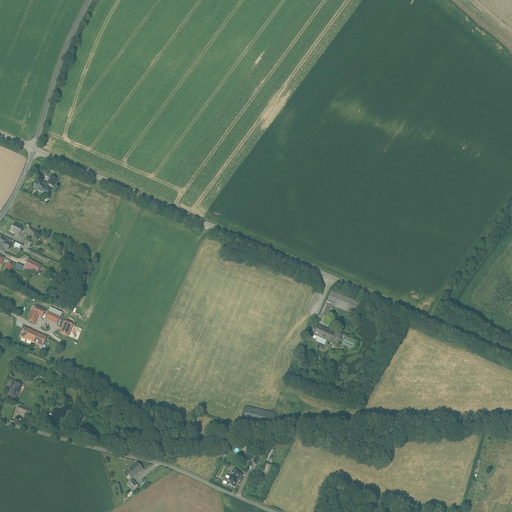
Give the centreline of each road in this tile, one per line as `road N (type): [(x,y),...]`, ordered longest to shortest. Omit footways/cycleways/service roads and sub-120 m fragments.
road 1 (unclassified): [(511,353),(32,148)]
road 2 (unclassified): [(0,421),(171,467),(273,511)]
road 3 (unclassified): [(32,148),(66,45),(91,0)]
